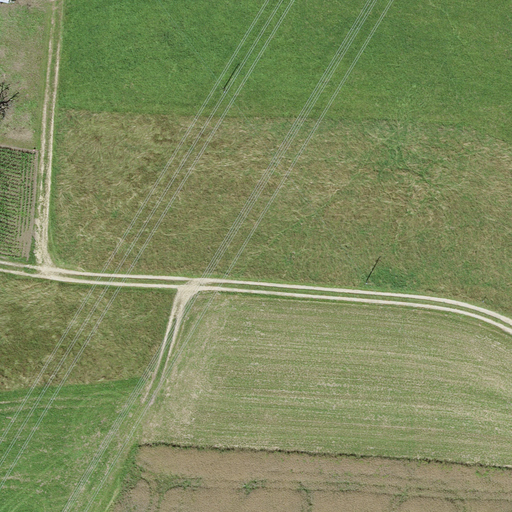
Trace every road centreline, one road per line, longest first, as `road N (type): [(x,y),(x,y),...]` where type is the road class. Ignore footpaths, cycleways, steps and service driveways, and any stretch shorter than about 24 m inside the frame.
road 1 (track): [(511,312),(363,291),(0,261)]
road 2 (track): [(42,265),(55,0)]
road 3 (track): [(106,511),(196,279)]
